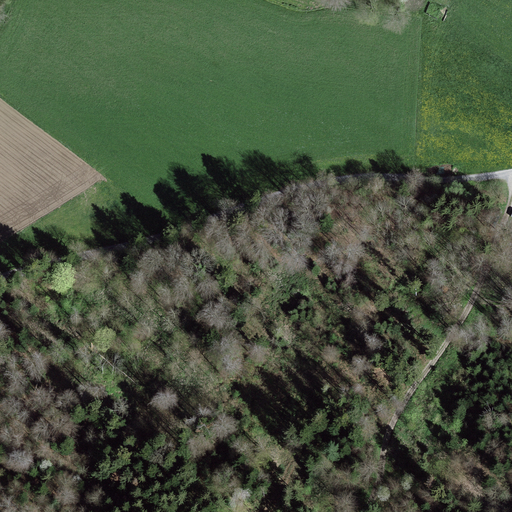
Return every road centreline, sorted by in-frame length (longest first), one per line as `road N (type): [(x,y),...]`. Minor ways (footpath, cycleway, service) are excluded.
road 1 (unclassified): [(0,279),(324,183),(511,173)]
road 2 (track): [(0,448),(127,511)]
